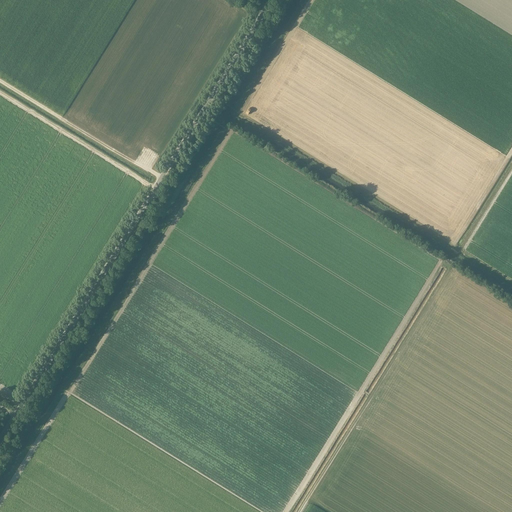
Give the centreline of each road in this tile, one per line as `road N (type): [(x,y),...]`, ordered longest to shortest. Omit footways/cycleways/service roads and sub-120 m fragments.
road 1 (unclassified): [(0,440),(271,0)]
road 2 (track): [(0,92),(154,188)]
road 3 (track): [(310,0),(240,113)]
